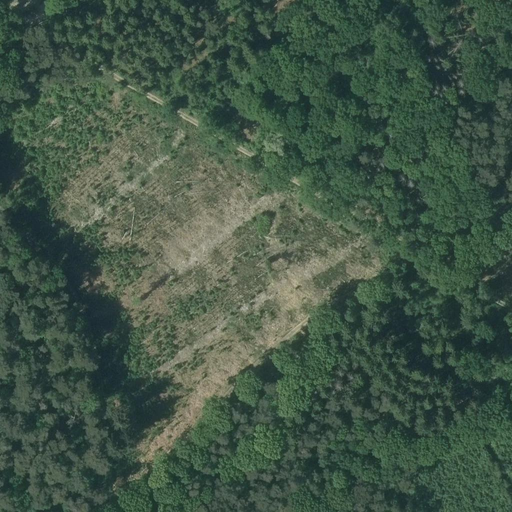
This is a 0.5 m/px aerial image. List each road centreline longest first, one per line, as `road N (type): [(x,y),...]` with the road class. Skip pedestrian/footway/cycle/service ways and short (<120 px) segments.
road 1 (track): [(34,27),(511,310)]
road 2 (track): [(100,511),(302,322),(404,246)]
road 3 (track): [(91,511),(104,432),(92,332),(72,285),(20,219),(0,207)]
road 4 (track): [(290,511),(511,387)]
